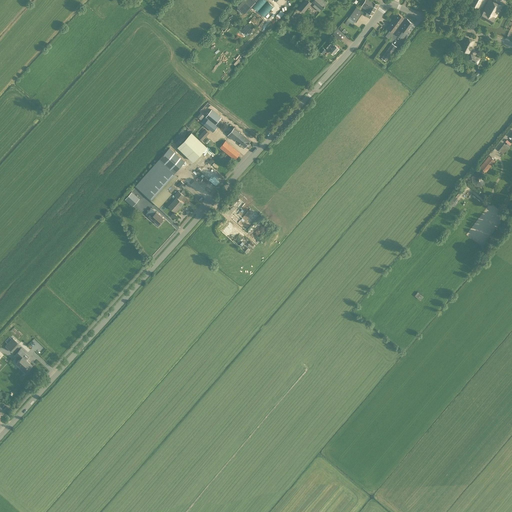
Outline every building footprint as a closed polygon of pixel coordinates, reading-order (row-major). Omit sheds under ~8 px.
[(245,14),(251,6),(256,0),(243,0),(237,7),(245,14)] [(258,0),(253,6),(258,11),(268,0),(267,0),(258,0)] [(305,0),(301,6),(298,8),(303,12),(305,9),(311,3),(307,0),(305,0)] [(319,11),(321,9),(326,3),(322,0),(313,0),(312,1),(315,4),(313,6),(319,11)] [(364,2),(363,4),(368,7),(365,11),(367,12),(365,15),(370,18),(372,14),(378,4),(370,0),(365,0),(365,1),(364,2)] [(492,23),(503,5),(490,0),(489,0),(480,16),(492,23)] [(265,17),(275,7),(269,1),(259,11),(265,17)] [(356,21),(363,12),(356,7),(349,17),(356,21)] [(282,17),(284,14),(281,11),(278,15),(277,14),(275,18),(279,20),(281,17),(282,17)] [(398,14),(388,28),(394,32),(404,18),(398,14)] [(407,33),(414,24),(407,19),(400,28),(396,34),(403,38),(407,33)] [(240,35),(248,37),(251,27),(243,24),(240,35)] [(341,40),(345,35),(343,33),(341,32),(338,28),(333,33),(341,40)] [(464,43),(461,49),(469,53),(475,41),(468,38),(466,43),(464,43)] [(333,54),(339,48),(332,41),(326,47),(333,54)] [(392,43),(381,58),(386,61),(397,46),(392,43)] [(471,58),(469,61),(477,64),(478,62),(477,61),(478,58),(471,55),(470,58),(471,58)] [(211,110),(206,117),(215,124),(221,117),(211,110),(212,110),(211,110)] [(206,117),(202,122),(204,124),(213,132),(218,126),(215,124),(206,117)] [(236,139),(240,143),(241,143),(242,144),(247,137),(234,127),(228,135),(235,141),(236,139)] [(198,137),(202,141),(210,133),(205,129),(198,137)] [(193,161),(206,146),(190,131),(177,147),(193,161)] [(242,144),(241,143),(240,143),(239,144),(244,148),(247,145),(248,146),(250,144),(249,143),(250,140),(247,137),(242,144)] [(235,159),(240,153),(225,141),(220,147),(235,159)] [(504,154),(510,148),(506,143),(499,149),(504,154)] [(170,148),(159,159),(174,173),(185,161),(170,148)] [(495,161),(489,155),(478,168),(485,174),(495,161)] [(159,159),(155,163),(135,186),(147,197),(159,207),(172,193),(167,189),(178,176),(174,173),(159,159)] [(475,172),(471,177),(472,183),(476,187),(482,186),(486,182),(485,176),(481,172),(475,172)] [(454,195),(457,197),(463,190),(460,187),(454,195)] [(133,206),(140,198),(132,191),(125,199),(133,206)] [(176,196),(168,205),(176,212),(184,203),(180,200),(184,196),(178,191),(175,195),(176,196)] [(453,195),(447,203),(451,206),(457,199),(453,195)] [(151,213),(148,216),(158,224),(164,218),(156,212),(153,215),(151,213)] [(222,228),(229,234),(233,230),(226,224),(222,228)] [(13,338),(5,346),(10,350),(14,345),(16,347),(19,344),(13,338)] [(21,349),(15,355),(19,359),(16,363),(25,372),(32,365),(26,359),(29,356),(21,349)]
